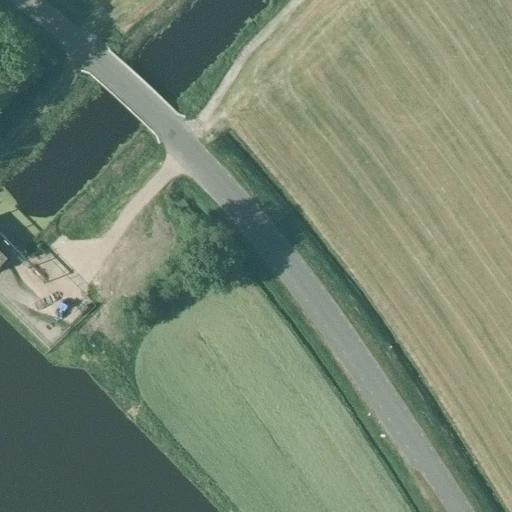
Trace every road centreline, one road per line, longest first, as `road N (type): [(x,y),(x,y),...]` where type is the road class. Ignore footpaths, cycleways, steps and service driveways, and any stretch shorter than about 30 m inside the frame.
road 1 (tertiary): [(164,123),(298,278),(457,511)]
road 2 (tertiary): [(164,123),(25,0)]
